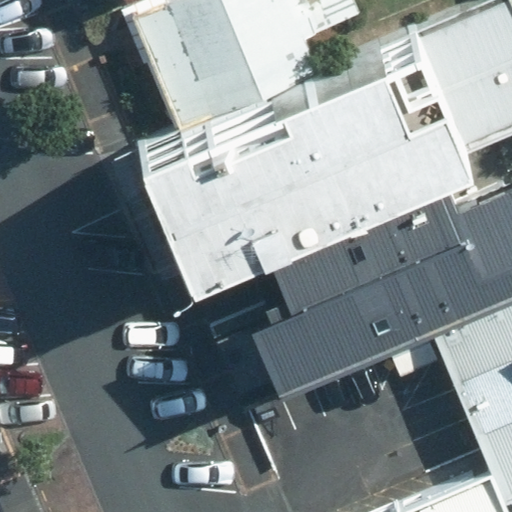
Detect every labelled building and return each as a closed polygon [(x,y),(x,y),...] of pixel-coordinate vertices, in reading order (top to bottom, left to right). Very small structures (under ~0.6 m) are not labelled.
[(132,0),(178,107),(319,47),(305,14),(336,0),(132,0)] [(511,0),(454,0),(138,137),(191,260),(267,227),(451,149),(511,122),(511,0)] [(511,168),(469,186),(451,149),(267,227),(288,270),(212,300),(238,364),(253,357),(260,376),(439,302),(511,269),(511,168)] [(511,269),(439,302),(500,453),(511,483),(511,269)] [(511,511),(511,483),(500,453),(356,511),(511,511)]
